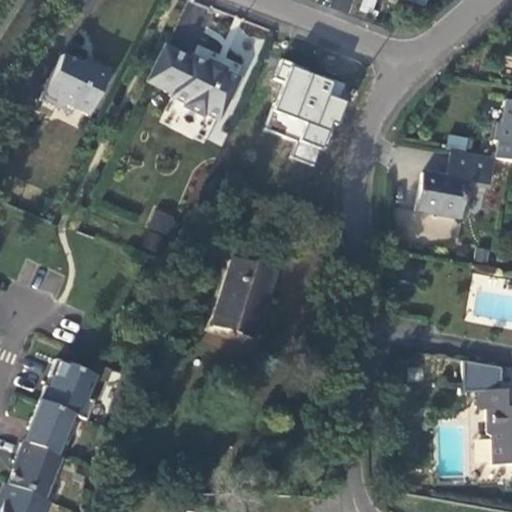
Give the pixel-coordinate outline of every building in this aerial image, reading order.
[(330,0),(329,5),(347,13),(352,0),(330,0)] [(215,119),(234,80),(220,72),(221,70),(206,63),(204,66),(189,58),(188,60),(164,48),(148,81),(173,93),(171,97),(184,104),(183,106),(200,115),(202,113),(215,119)] [(85,117),(106,73),(89,64),(79,67),(59,57),(38,99),(56,108),(58,103),(85,117)] [(304,75),(306,70),(278,60),(271,79),(279,82),(262,129),(295,142),(289,157),(312,166),(319,146),(325,148),(342,104),(336,102),(342,85),(320,77),(319,81),(304,75)] [(511,162),(511,102),(503,101),(498,125),(494,124),(491,141),(496,143),(493,160),(511,162)] [(444,149),(463,152),(465,139),(447,136),(444,149)] [(486,187),(491,159),(450,152),(444,178),(420,174),(413,211),(456,219),(463,183),(486,187)] [(227,187),(218,184),(212,199),(220,203),(227,187)] [(156,209),(147,225),(166,236),(175,219),(156,209)] [(253,338),(273,273),(230,260),(211,325),(253,338)] [(86,398),(95,375),(54,360),(47,377),(52,378),(48,388),(44,386),(38,401),(71,415),(85,420),(93,401),(86,398)] [(511,390),(498,391),(499,369),(460,362),(461,388),(476,387),(476,393),(477,411),(485,410),(485,435),(490,438),(490,466),(510,465),(511,463),(511,390)] [(59,458),(69,434),(64,432),(71,415),(38,401),(26,429),(31,431),(25,445),(59,458)] [(25,445),(31,431),(26,429),(20,443),(25,445)] [(42,500),(59,458),(25,445),(20,443),(13,458),(16,459),(5,485),(42,500)] [(0,511),(40,511),(45,502),(42,500),(5,485),(3,485),(0,491),(0,500),(1,501),(0,504),(0,511)]
